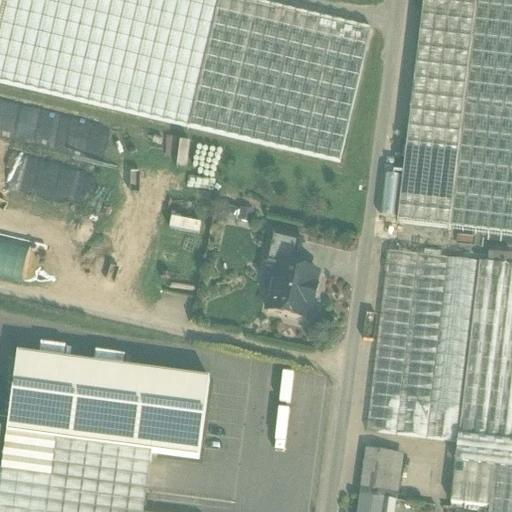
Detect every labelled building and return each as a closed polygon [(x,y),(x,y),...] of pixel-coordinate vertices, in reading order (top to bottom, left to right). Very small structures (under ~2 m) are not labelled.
[(371,30),(241,0),(6,0),(0,26),(0,84),(339,165),(371,30)] [(476,0),(423,0),(397,226),(449,232),(476,0)] [(511,0),(476,0),(449,232),(511,239),(511,0)] [(401,182),(387,180),(381,220),(396,222),(401,182)] [(223,209),(222,225),(247,227),(248,211),(223,209)] [(23,237),(54,249),(62,227),(32,215),(23,237)] [(301,243),(271,236),(271,237),(271,238),(265,265),(264,266),(266,267),(283,271),(283,269),(295,272),(302,245),(302,244),(301,243)] [(0,276),(15,280),(23,248),(0,242),(0,276)] [(479,265),(386,254),(365,434),(457,445),(479,265)] [(506,267),(508,258),(489,255),(488,264),(506,267)] [(457,445),(455,466),(450,506),(489,511),(511,315),(511,269),(479,265),(457,445)] [(283,271),(280,284),(277,283),(270,285),(266,299),(270,303),(267,314),(267,315),(268,315),(306,324),(310,309),(313,310),(317,293),(314,292),(317,278),(318,277),(295,272),(283,269),(283,271)] [(511,511),(511,315),(489,511),(488,511),(511,511)] [(209,383),(17,358),(2,477),(51,483),(47,511),(144,511),(151,456),(199,463),(209,383)] [(259,376),(258,390),(272,391),(273,377),(259,376)] [(304,411),(307,381),(292,380),(289,409),(304,411)] [(403,463),(366,458),(365,458),(359,498),(386,502),(386,503),(396,504),(397,505),(403,463)] [(386,502),(359,498),(357,511),(394,511),(396,504),(386,503),(386,502)]
